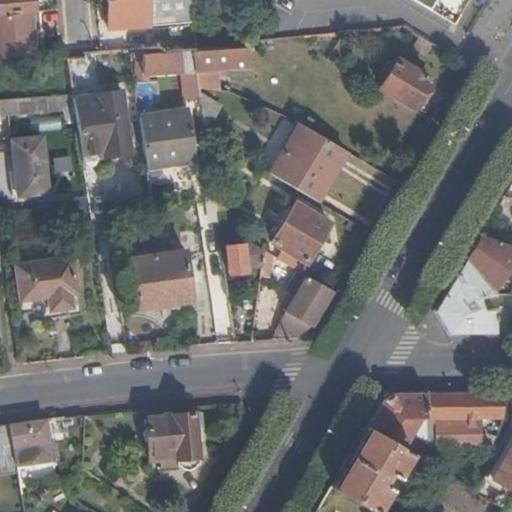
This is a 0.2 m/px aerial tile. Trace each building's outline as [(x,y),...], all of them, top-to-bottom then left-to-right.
[(0,0),(0,16),(30,14),(28,0),(0,0)] [(133,15),(143,13),(141,0),(103,0),(104,0),(106,29),(134,27),(133,15)] [(403,0),(419,10),(425,0),(403,0)] [(466,0),(425,0),(419,10),(450,28),(466,0)] [(256,47),(192,51),(195,73),(247,69),(247,66),(257,65),(256,47)] [(161,48),(136,49),(137,65),(141,65),(141,72),(180,70),(179,51),(162,52),(161,48)] [(93,52),(66,54),(68,67),(94,65),(93,52)] [(430,82),(396,62),(381,88),(415,108),(421,98),(424,99),(430,88),(428,86),(430,82)] [(121,87),(72,94),(73,107),(80,152),(129,146),(121,87)] [(72,94),(71,91),(28,94),(30,110),(73,107),(72,94)] [(224,107),(198,91),(201,113),(217,121),(224,107)] [(0,112),(30,110),(28,94),(0,95),(0,112)] [(188,109),(138,115),(145,164),(195,158),(188,109)] [(271,174),(315,201),(333,173),(326,169),(340,148),(301,125),(271,174)] [(17,194),(47,191),(42,135),(11,138),(17,194)] [(80,152),(82,166),(102,161),(129,150),(129,146),(80,152)] [(333,173),(347,152),(340,148),(326,169),(333,173)] [(211,184),(215,213),(224,212),(220,183),(211,184)] [(50,207),(87,203),(85,193),(49,197),(50,207)] [(271,243),(280,249),(302,262),(304,264),(328,223),(295,203),(271,243)] [(511,247),(479,236),(464,261),(492,293),(511,261),(511,247)] [(129,258),(135,307),(191,300),(185,250),(165,253),(164,244),(157,245),(156,238),(150,239),(152,254),(129,258)] [(264,250),(256,245),(224,248),(227,275),(246,273),(245,267),(262,266),(263,259),(264,250)] [(294,269),(297,271),(302,262),(280,249),(275,257),(294,269)] [(260,278),(267,279),(269,260),(272,255),(264,250),(263,259),(262,266),(261,273),(260,278)] [(70,260),(14,266),(19,301),(46,298),(48,310),(70,308),(68,294),(75,293),(70,260)] [(448,333),(504,333),(503,310),(489,310),(486,297),(492,295),(492,293),(464,261),(435,311),(448,333)] [(297,271),(294,269),(282,289),(293,295),(304,275),(297,271)] [(268,324),(265,341),(303,338),(331,292),(304,275),(293,295),(285,309),(302,320),(299,325),(278,327),(278,322),(268,324)] [(500,420),(502,393),(397,393),(379,403),(364,429),(408,455),(425,427),(426,420),(434,420),(481,420),(500,420)] [(200,463),(195,414),(147,417),(151,463),(176,461),(177,467),(180,466),(184,471),(188,472),(194,472),(200,463)] [(481,420),(434,420),(433,449),(480,449),(481,420)] [(44,421),(8,425),(15,467),(49,462),(44,421)] [(8,425),(0,426),(0,472),(16,470),(15,467),(8,425)] [(408,455),(364,429),(329,487),(372,511),(379,501),(388,506),(400,484),(393,479),(408,455)] [(511,492),(511,446),(492,481),(511,493),(511,492)] [(494,511),(496,509),(486,503),(481,511),(494,511)]
